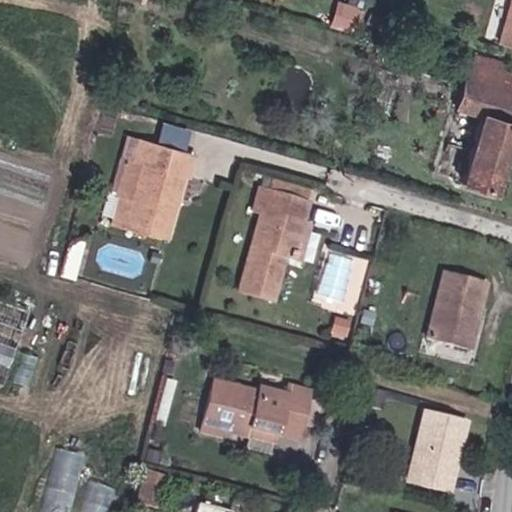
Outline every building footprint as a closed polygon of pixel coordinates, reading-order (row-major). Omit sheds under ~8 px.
[(503,0),(497,26),(503,29),(511,0),(503,0)] [(511,0),(503,29),(498,44),(511,48),(511,0)] [(385,51),(382,62),(421,73),(433,37),(415,32),(410,50),(397,45),(394,54),(385,51)] [(465,79),(511,94),(511,75),(499,72),(501,64),(473,56),(465,79)] [(489,191),(511,120),(511,94),(465,79),(455,108),(479,116),(460,183),(489,191)] [(156,139),(184,146),(189,126),(161,119),(156,139)] [(142,165),(123,225),(165,238),(183,178),(189,156),(141,142),(135,163),(142,165)] [(189,156),(183,178),(188,178),(194,158),(189,156)] [(110,221),(123,225),(142,165),(135,163),(128,161),(110,221)] [(306,205),(259,192),(254,212),(257,213),(235,291),(272,301),(284,257),(290,259),(300,226),(306,205)] [(307,228),(300,226),(290,259),(298,261),(307,228)] [(484,282),(443,271),(425,337),(467,349),(484,282)] [(200,424),(220,431),(241,435),(243,425),(296,437),(307,390),(286,386),(284,393),(256,386),(254,392),(211,381),(200,424)] [(465,421),(422,410),(407,470),(421,473),(417,487),(446,494),(465,421)] [(218,437),(220,431),(200,424),(198,431),(218,437)] [(243,425),(241,435),(272,443),(274,436),(295,440),(296,437),(243,425)] [(46,511),(76,511),(86,452),(57,448),(46,511)] [(158,497),(167,474),(149,467),(141,490),(158,497)] [(117,511),(121,486),(92,481),(87,511),(117,511)] [(230,511),(231,511),(197,502),(194,511),(230,511)]
